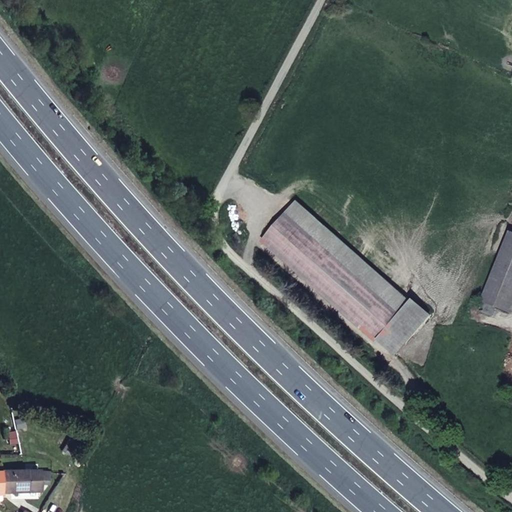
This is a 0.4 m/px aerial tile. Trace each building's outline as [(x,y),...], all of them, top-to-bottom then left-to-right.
[(288,214),(266,239),(378,339),(410,302),(298,203),(288,214)] [(511,232),(510,231),(483,301),(496,307),(511,313),(511,309),(511,232)] [(410,302),(378,339),(396,355),(431,316),(412,299),(410,302)] [(483,301),(479,311),(492,316),(496,307),(483,301)] [(6,435),(10,449),(20,447),(16,433),(6,435)] [(43,448),(41,438),(27,442),(30,449),(43,448)] [(0,471),(0,480),(1,494),(40,491),(40,479),(49,480),(49,471),(39,470),(27,470),(0,471)]
